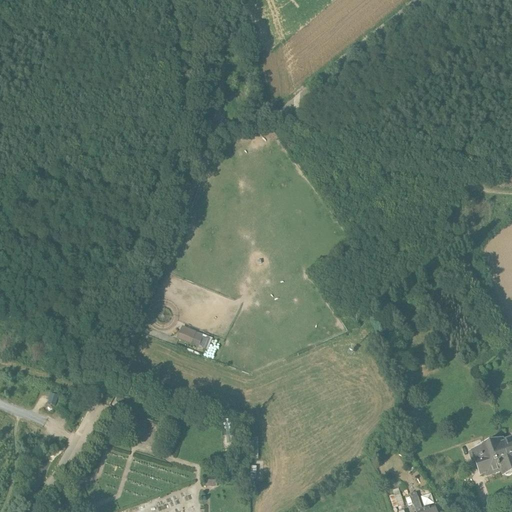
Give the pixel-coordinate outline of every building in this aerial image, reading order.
[(178,339),(197,347),(201,337),(195,335),(195,334),(182,328),(178,339)] [(483,446),(470,451),(470,454),(473,461),(476,460),(481,475),(486,473),(490,472),(492,475),(502,472),(503,476),(504,476),(505,476),(506,477),(507,477),(508,477),(509,477),(509,476),(510,476),(511,476),(511,475),(511,474),(511,471),(503,444),(505,443),(504,439),(493,443),(491,442),(484,444),(483,446)] [(511,440),(505,443),(503,444),(511,471),(511,440)] [(205,478),(205,487),(217,487),(217,477),(205,478)] [(417,493),(410,496),(415,511),(436,511),(435,509),(431,510),(429,507),(422,509),(417,493)] [(455,498),(445,506),(449,511),(459,511),(463,509),(455,498)]
